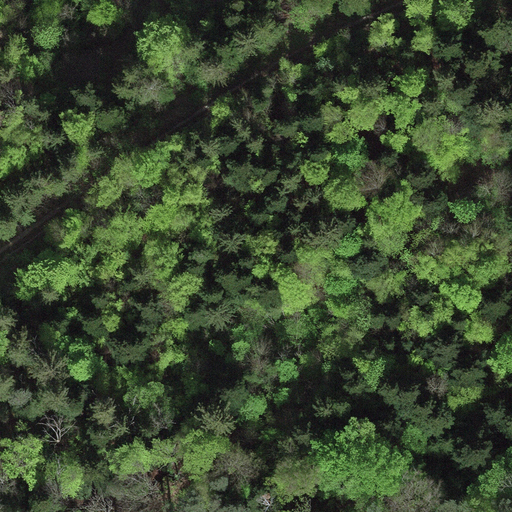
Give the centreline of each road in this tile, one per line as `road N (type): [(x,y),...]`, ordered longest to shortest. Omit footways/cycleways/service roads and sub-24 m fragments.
road 1 (track): [(144,511),(203,475),(441,219),(511,173)]
road 2 (track): [(0,258),(85,189),(287,56),(404,0)]
